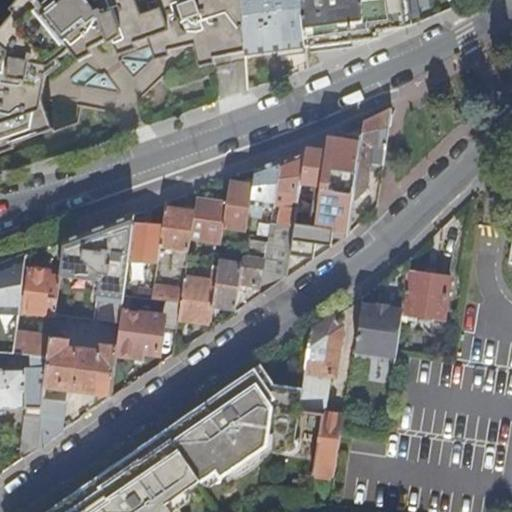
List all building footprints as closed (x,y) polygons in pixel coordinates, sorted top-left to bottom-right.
[(201,67),(247,53),(243,0),(49,0),(42,6),(37,0),(31,0),(30,1),(29,0),(16,0),(9,9),(14,12),(0,28),(0,151),(11,147),(10,141),(49,128),(37,103),(41,76),(55,65),(51,59),(66,47),(79,62),(92,55),(90,50),(112,39),(119,57),(135,49),(135,44),(149,39),(157,59),(170,56),(170,51),(196,43),(201,67)] [(243,0),(247,53),(247,56),(307,49),(301,0),(243,0)] [(301,0),(307,49),(381,39),(380,32),(407,29),(403,0),(301,0)] [(365,124),(350,234),(379,206),(393,109),(379,115),(366,122),(365,124)] [(308,149),(292,254),(315,258),(317,243),(333,246),(335,232),(350,234),(365,124),(339,137),(335,139),(334,138),(308,149)] [(237,308),(236,312),(250,302),(267,291),(288,276),(292,254),(308,149),(294,154),(268,164),(257,168),(254,186),(252,204),(276,207),(276,205),(283,206),(280,223),(272,222),(269,242),(247,238),(246,246),(243,265),(237,308)] [(232,183),(229,200),(226,226),(248,229),(252,204),(254,186),(232,183)] [(199,196),(197,212),(193,237),(223,243),(226,226),(229,200),(199,196)] [(167,207),(165,226),(162,245),(177,247),(174,264),(189,266),(189,261),(193,237),(197,212),(167,207)] [(60,280),(101,286),(96,320),(122,323),(126,296),(127,285),(130,261),(135,224),(136,214),(98,228),(65,241),(61,276),(60,280)] [(165,226),(135,224),(130,261),(160,262),(162,245),(165,226)] [(0,264),(0,351),(14,352),(17,331),(21,298),(26,261),(27,255),(0,264)] [(409,273),(411,257),(386,281),(381,285),(378,307),(363,305),(356,351),(396,358),(397,351),(403,314),(409,273)] [(214,304),(237,308),(243,265),(220,261),(220,266),(214,304)] [(25,311),(56,315),(60,280),(61,276),(50,275),(50,270),(49,270),(49,265),(36,263),(35,268),(31,268),(25,311)] [(184,301),(181,319),(212,324),(214,304),(220,266),(214,265),(212,278),(187,275),(185,288),(184,301)] [(450,279),(409,273),(403,314),(407,315),(406,319),(417,321),(418,316),(445,320),(450,279)] [(156,288),(127,285),(126,296),(134,297),(155,298),(156,288)] [(155,298),(167,299),(184,301),(185,288),(157,285),(156,288),(155,298)] [(122,323),(119,345),(118,355),(138,357),(139,352),(159,355),(161,353),(164,326),(179,328),(181,319),(184,301),(167,299),(165,316),(132,311),(134,297),(126,296),(122,323)] [(341,323),(336,315),(313,332),(306,372),(329,376),(336,376),(343,328),(340,324),(341,323)] [(17,331),(14,352),(29,354),(50,357),(51,348),(53,336),(17,331)] [(51,348),(50,357),(46,386),(112,394),(118,355),(119,345),(103,343),(102,352),(69,347),(70,338),(53,336),(51,348)] [(30,366),(25,367),(26,407),(27,414),(26,414),(21,453),(24,457),(38,448),(42,416),(45,398),(46,386),(50,357),(29,354),(30,366)] [(0,407),(26,407),(25,367),(0,367),(0,407)] [(165,433),(199,482),(218,469),(222,475),(263,447),(272,386),(260,367),(197,411),(165,433)] [(303,391),(303,393),(326,397),(329,376),(306,372),(303,391)] [(263,447),(267,444),(268,440),(295,443),(300,410),(303,393),(303,391),(272,386),(263,447)] [(303,393),(300,410),(324,414),(324,413),(325,405),(326,397),(303,393)] [(42,416),(38,448),(62,431),(66,401),(45,398),(42,416)] [(334,479),(341,432),(343,430),(345,416),(324,413),(324,414),(314,476),(334,479)] [(174,511),(169,503),(199,482),(165,433),(50,511),(174,511)]
